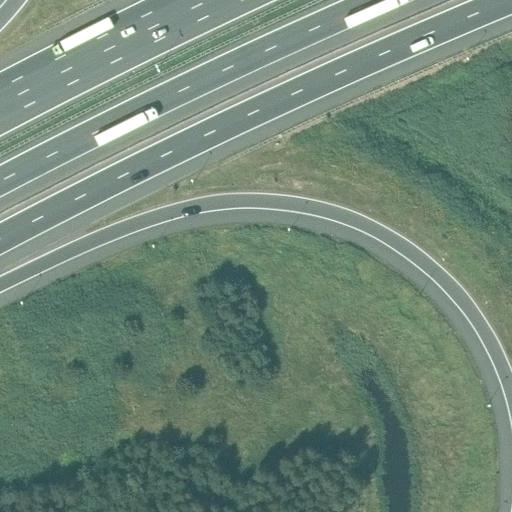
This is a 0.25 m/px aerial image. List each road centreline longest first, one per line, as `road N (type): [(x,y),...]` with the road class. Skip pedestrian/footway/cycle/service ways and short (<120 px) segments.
road 1 (motorway): [(0,283),(179,211),(264,201),(313,207),(354,221),(430,267),(464,303),(511,394)]
road 2 (motorway): [(0,233),(499,0)]
road 3 (motorway): [(0,183),(385,0)]
road 4 (motorway): [(221,0),(0,110)]
